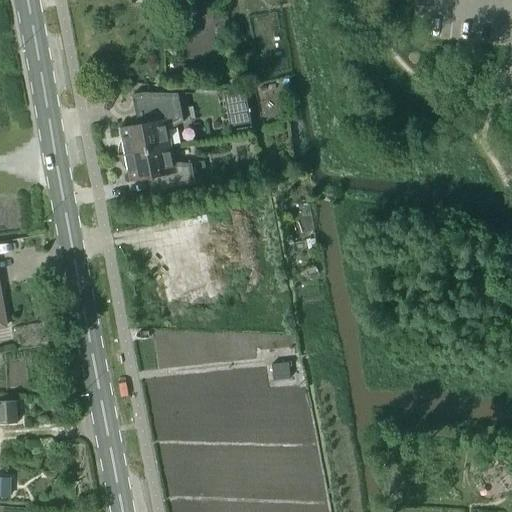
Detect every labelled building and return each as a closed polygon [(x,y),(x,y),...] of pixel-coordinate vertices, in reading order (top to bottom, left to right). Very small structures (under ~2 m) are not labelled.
[(172,78),(184,78),(184,65),(173,64),(172,78)] [(231,127),(253,123),(246,92),(224,92),(231,127)] [(146,124),(122,129),(123,139),(121,142),(120,145),(119,149),(119,153),(120,157),(140,153),(172,147),(169,129),(183,122),(179,94),(145,93),(140,94),(146,124)] [(172,147),(140,153),(120,157),(120,158),(121,162),(123,165),(125,168),(127,171),(130,173),(132,182),(149,179),(150,182),(160,180),(162,192),(196,185),(192,165),(176,164),(172,147)] [(272,365),(274,381),(290,379),(288,363),(272,365)] [(0,423),(17,423),(16,401),(0,402),(0,423)] [(0,496),(10,497),(10,478),(0,478),(0,496)]
